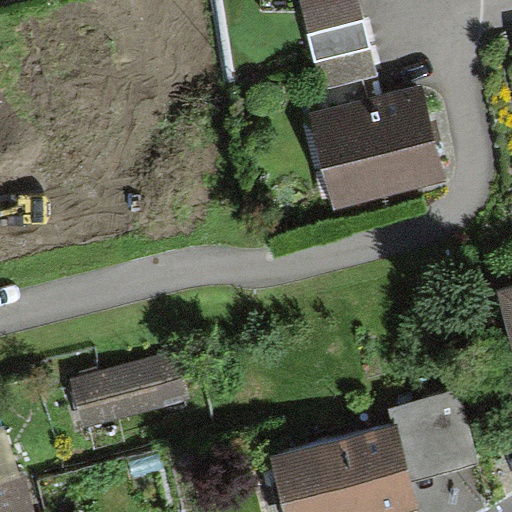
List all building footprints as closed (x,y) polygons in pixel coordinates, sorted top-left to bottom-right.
[(357,0),(300,0),(324,88),(377,74),(357,0)] [(419,83),(313,111),(338,207),(444,178),(419,83)] [(511,286),(499,289),(511,341),(511,286)] [(168,345),(68,373),(83,427),(184,399),(168,345)] [(394,418),(271,451),(287,511),(378,511),(417,502),(394,418)] [(0,468),(0,511),(27,511),(14,465),(0,468)]
